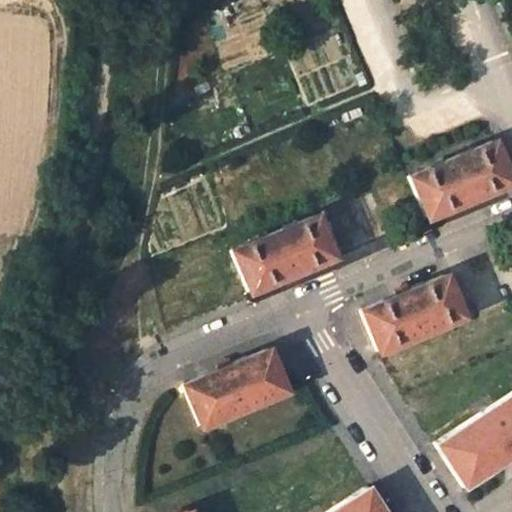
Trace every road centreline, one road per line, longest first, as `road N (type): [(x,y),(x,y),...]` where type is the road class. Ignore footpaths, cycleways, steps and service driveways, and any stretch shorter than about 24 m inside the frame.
road 1 (residential): [(118,511),(114,434),(128,395),(158,367),(295,306)]
road 2 (residential): [(295,306),(427,511)]
road 3 (residential): [(511,215),(295,306)]
